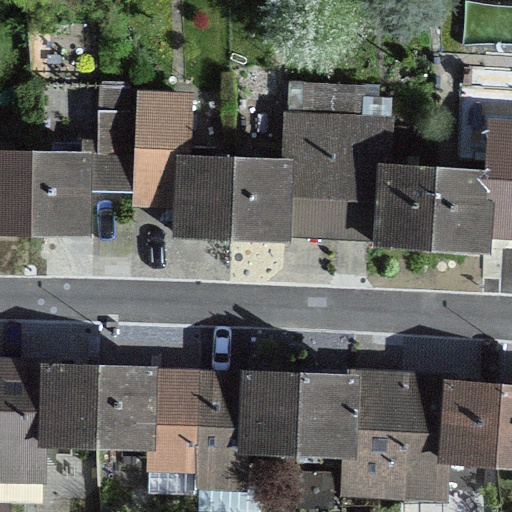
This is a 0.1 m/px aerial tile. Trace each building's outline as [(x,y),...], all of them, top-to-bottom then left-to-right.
[(292,195),(331,197),(369,199),(380,200),(377,247),(429,251),(481,254),(483,231),(511,232),(511,126),(488,126),(486,175),(434,171),(384,168),(386,126),(358,125),(360,91),(330,88),(303,87),(301,121),(285,120),(283,163),(232,161),(183,159),(184,98),(137,98),(137,129),(136,161),(131,161),(124,161),(124,114),(126,114),(126,88),(99,87),(98,148),(80,147),(80,156),(30,156),(0,155),(0,234),(29,235),(81,236),(82,188),(91,189),(130,189),(169,190),(178,190),(176,239),(229,241),(281,243),(283,195),(292,195)] [(38,456),(40,372),(40,360),(33,360),(0,359),(0,486),(46,487),(46,456),(38,456)] [(197,494),(200,371),(156,370),(151,370),(151,374),(158,374),(157,457),(146,457),(146,476),(149,476),(149,498),(197,499),(197,494)] [(239,464),(240,377),(240,372),(238,372),(200,371),(197,494),(200,494),(199,511),(270,511),(271,483),(248,483),(249,464),(239,464)] [(158,374),(151,374),(40,372),(38,456),(46,456),(146,457),(157,457),(158,374)] [(440,474),(441,389),(432,389),(432,374),(353,373),(349,373),(349,379),(359,379),(358,466),(340,466),(340,501),(450,503),(450,475),(440,474)] [(359,379),(349,379),(240,377),(239,464),(249,464),(340,466),(358,466),(359,379)] [(511,390),(441,389),(440,474),(450,475),(511,475),(511,390)]
